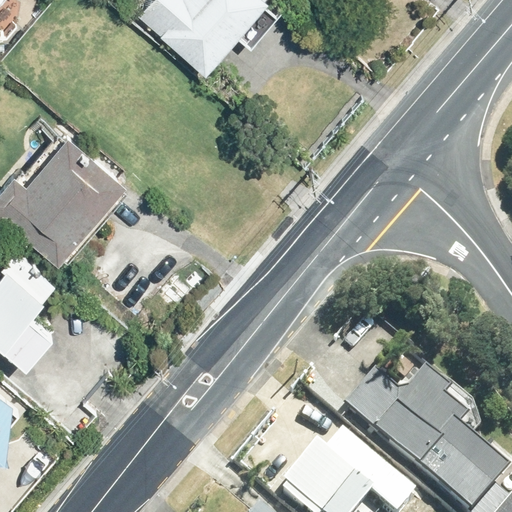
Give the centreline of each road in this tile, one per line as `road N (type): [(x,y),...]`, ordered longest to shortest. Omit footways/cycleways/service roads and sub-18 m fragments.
road 1 (primary): [(95,511),(393,166)]
road 2 (primary): [(393,166),(511,24)]
road 3 (residential): [(511,297),(476,242),(393,166)]
